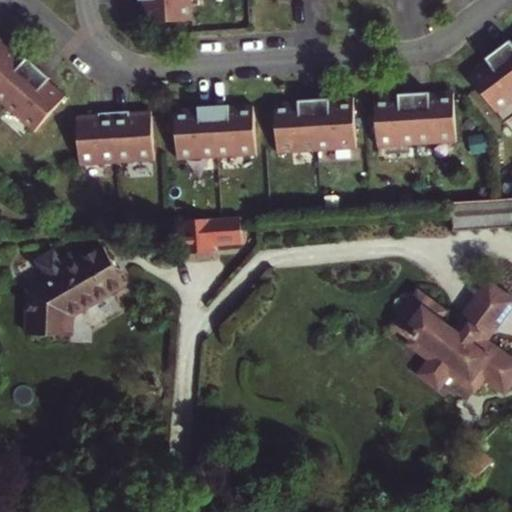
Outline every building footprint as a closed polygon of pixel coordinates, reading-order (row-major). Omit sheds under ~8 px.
[(194,20),(192,0),(140,0),(141,0),(143,0),(148,0),(149,6),(145,7),(146,24),(194,20)] [(0,100),(5,105),(35,132),(67,96),(54,84),(51,88),(46,84),(49,80),(51,78),(28,57),(23,63),(18,59),(21,55),(0,37),(0,100)] [(469,75),(504,122),(511,116),(511,41),(511,40),(486,58),(489,61),(491,65),(486,68),(484,65),(469,75)] [(377,99),(380,147),(458,142),(455,94),(437,95),(438,99),(432,100),(431,95),(431,92),(400,94),(400,97),(401,101),(394,102),(394,98),(377,99)] [(276,105),(279,153),(318,151),(357,148),(354,100),(337,101),(337,105),(331,106),(330,102),(330,98),(299,100),(300,104),(300,108),(294,108),(293,104),(276,105)] [(176,111),(179,160),(218,157),(257,155),(254,106),(237,107),(237,112),(231,112),(230,108),(230,105),(199,106),(200,110),(200,115),(194,115),(194,110),(176,111)] [(78,115),(82,165),(119,163),(156,160),(153,111),(137,112),(137,115),(131,115),(131,113),(131,111),(100,113),(100,114),(101,117),(94,118),(94,115),(78,115)] [(511,197),(452,202),(454,231),(511,226),(511,197)] [(186,257),(215,256),(214,230),(220,230),(220,222),(185,225),(186,257)] [(73,318),(126,287),(104,250),(32,294),(31,339),(73,340),(73,318)] [(411,344),(432,360),(425,369),(428,371),(424,375),(439,386),(442,382),(445,384),(457,367),(480,384),(486,377),(498,387),(502,382),(506,385),(511,377),(511,359),(488,342),(511,308),(511,298),(489,282),(454,330),(440,320),(446,312),(419,292),(395,326),(414,340),(411,344)] [(477,449),(462,464),(478,479),(492,463),(477,449)]
